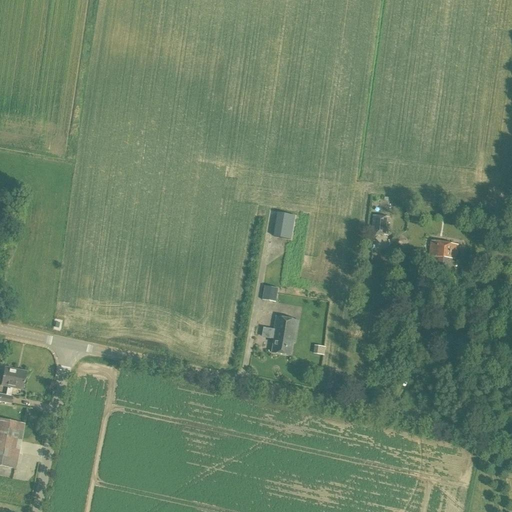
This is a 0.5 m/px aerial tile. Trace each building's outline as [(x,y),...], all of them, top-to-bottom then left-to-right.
[(331,222),(333,205),(294,200),(291,215),(277,213),(273,238),(290,240),(290,243),(302,245),(305,219),(331,222)] [(508,222),(509,215),(495,213),(494,220),(508,222)] [(388,236),(390,217),(372,216),(371,234),(388,236)] [(404,250),(408,241),(400,234),(391,239),(393,250),(404,250)] [(456,246),(430,243),(428,258),(430,258),(428,272),(452,275),(456,246)] [(498,294),(499,284),(486,283),(485,293),(498,294)] [(275,303),(278,289),(265,286),(263,301),(275,303)] [(480,300),(481,291),(468,290),(467,299),(480,300)] [(465,305),(466,294),(457,293),(456,304),(465,305)] [(293,344),(297,322),(275,318),(273,329),(263,328),(261,338),(273,340),(271,354),(289,357),(292,343),(293,344)] [(319,355),(327,356),(329,348),(321,346),(319,355)] [(22,390),(25,376),(13,373),(13,371),(4,370),(1,387),(7,388),(5,397),(0,395),(0,401),(10,403),(11,398),(9,398),(11,388),(22,390)] [(0,466),(15,469),(24,425),(0,419),(0,466)]
